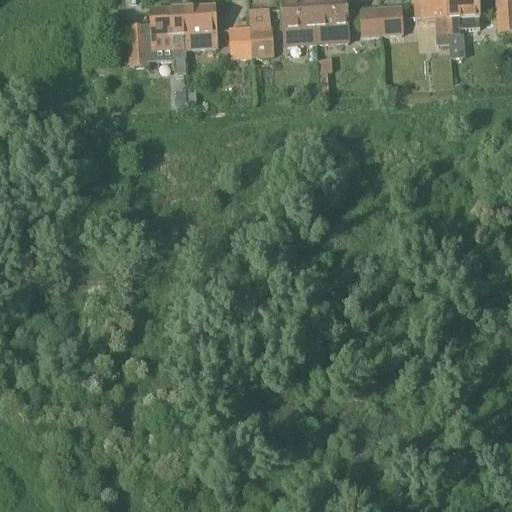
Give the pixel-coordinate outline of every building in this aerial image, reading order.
[(450,49),(445,0),(413,0),(416,27),(435,26),(437,50),(449,49),(450,49)] [(459,40),(458,24),(479,22),(477,0),(445,0),(450,49),(449,49),(450,61),(462,60),(461,40),(459,40)] [(316,49),(327,48),(348,47),(345,2),(314,4),(316,49)] [(496,37),(511,35),(511,3),(494,5),(496,37)] [(284,51),(316,49),(314,4),(281,6),(284,51)] [(381,42),(403,41),(401,9),(379,11),(381,42)] [(185,54),(216,52),(214,10),(182,12),(185,54)] [(361,44),(381,42),(379,11),(359,12),(361,44)] [(186,77),(185,54),(182,12),(151,14),(152,28),(129,29),(133,81),(151,80),(150,65),(174,63),(175,78),(186,77)] [(250,62),(272,61),(270,30),(249,31),(250,62)] [(230,64),(250,62),(249,31),(229,33),(230,64)]
